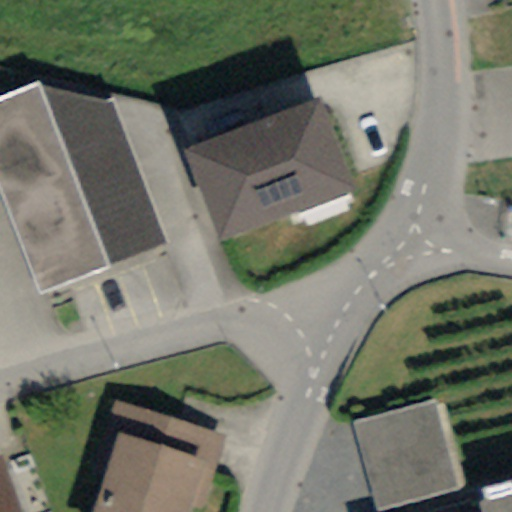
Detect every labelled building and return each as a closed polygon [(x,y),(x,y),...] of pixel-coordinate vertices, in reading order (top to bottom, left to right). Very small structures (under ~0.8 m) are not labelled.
[(0,99),(0,198),(36,295),(106,269),(37,85),(0,99)] [(106,269),(169,246),(112,101),(37,85),(106,269)] [(318,98),(183,151),(219,242),(354,189),(318,98)] [(115,401),(100,447),(111,450),(90,511),(188,511),(190,507),(201,511),(225,437),(115,401)] [(436,403),(351,424),(373,511),(376,511),(458,491),(436,403)] [(0,511),(19,511),(0,458),(0,511)] [(511,511),(511,493),(476,502),(478,511),(511,511)]
